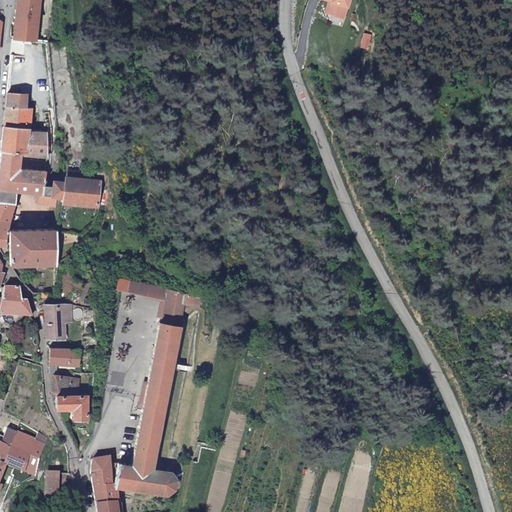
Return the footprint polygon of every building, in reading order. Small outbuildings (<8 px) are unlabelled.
[(37,27),(40,0),(18,0),(15,27),(14,38),(44,40),(44,37),(39,37),(40,27),(37,27)] [(336,0),(334,8),(346,12),(350,0),(336,0)] [(99,191),(99,179),(64,175),(63,183),(53,182),(53,186),(45,186),(46,171),(19,168),(20,153),(46,155),(46,130),(28,128),(30,107),(23,106),(24,91),(15,91),(16,88),(10,88),(10,91),(7,91),(7,100),(0,152),(0,199),(12,202),(15,190),(45,195),(61,197),(61,200),(97,204),(99,191)] [(60,205),(61,200),(61,197),(45,195),(43,203),(60,205)] [(12,202),(0,199),(0,218),(9,220),(12,202)] [(9,220),(0,218),(0,244),(7,244),(7,243),(6,232),(9,220)] [(56,263),(56,228),(11,228),(11,243),(11,263),(56,263)] [(198,306),(200,295),(119,276),(116,287),(120,288),(142,293),(162,297),(159,317),(147,380),(142,403),(164,407),(183,302),(198,306)] [(13,314),(31,315),(26,299),(20,299),(19,287),(4,288),(1,299),(0,303),(0,313),(2,314),(13,314)] [(162,297),(142,293),(141,295),(159,299),(155,316),(159,317),(162,297)] [(216,309),(218,299),(200,295),(198,306),(216,309)] [(63,302),(64,316),(71,316),(71,301),(63,300),(63,302)] [(45,309),(46,336),(65,336),(64,316),(63,302),(45,303),(45,309)] [(13,322),(13,314),(2,314),(2,318),(4,321),(7,322),(13,322)] [(70,346),(50,345),(50,363),(67,364),(80,364),(80,348),(70,348),(70,346)] [(54,374),(53,377),(51,390),(56,391),(55,393),(77,393),(79,377),(66,375),(54,374)] [(143,379),(138,402),(142,403),(147,380),(143,379)] [(77,393),(55,393),(56,407),(58,407),(73,407),(73,418),(87,418),(87,393),(77,393)] [(90,473),(97,511),(122,511),(122,503),(117,504),(115,485),(135,488),(149,491),(167,493),(175,488),(177,477),(172,470),(174,461),(154,457),(164,407),(142,403),(132,455),(131,462),(118,461),(118,465),(110,467),(109,456),(91,458),(90,473)] [(3,443),(19,449),(22,441),(21,432),(9,427),(3,443)] [(23,470),(30,453),(19,449),(3,443),(0,441),(0,489),(2,484),(0,482),(0,477),(6,464),(17,468),(23,470)] [(60,473),(48,473),(46,492),(59,493),(60,473)]
